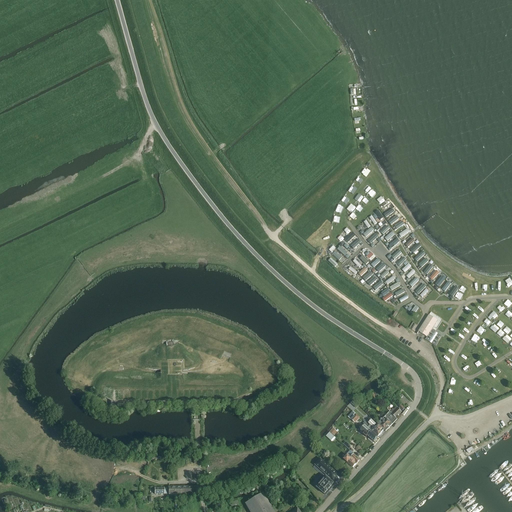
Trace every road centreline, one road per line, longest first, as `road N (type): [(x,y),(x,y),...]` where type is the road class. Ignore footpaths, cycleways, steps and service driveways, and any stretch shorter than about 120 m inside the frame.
road 1 (tertiary): [(320,511),(416,402),(418,380),(277,275),(219,214),(155,122),(117,0)]
road 2 (track): [(0,240),(116,184),(134,155),(149,183)]
road 3 (track): [(316,274),(333,208),(356,171),(346,89)]
road 4 (track): [(390,329),(271,236),(290,218)]
road 5 (track): [(271,236),(184,116)]
road 6 (track): [(352,227),(378,191),(366,181),(335,234)]
